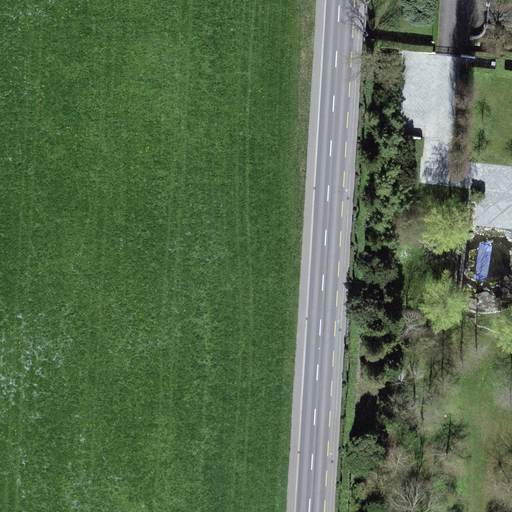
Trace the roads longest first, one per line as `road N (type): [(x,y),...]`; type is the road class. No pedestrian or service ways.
road 1 (secondary): [(339,0),(310,511)]
road 2 (residential): [(448,11),(436,173),(511,182)]
